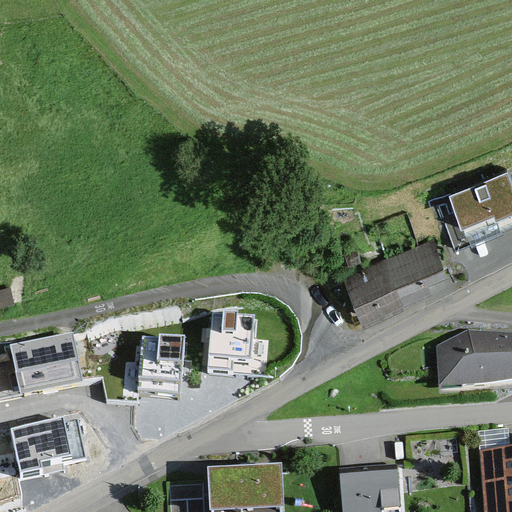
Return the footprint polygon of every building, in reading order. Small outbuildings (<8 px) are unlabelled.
[(511,203),(511,176),(508,167),(451,189),(462,218),(494,206),(496,210),(511,203)] [(438,237),(352,273),(371,318),(409,302),(404,290),(452,270),(438,237)] [(17,288),(0,291),(0,306),(20,302),(17,288)] [(254,316),(212,313),(207,370),(249,374),(254,316)] [(511,333),(468,331),(437,349),(438,392),(469,389),(511,384),(511,333)] [(73,332),(11,344),(21,393),(83,380),(73,332)] [(184,338),(142,335),(138,391),(180,394),(184,338)] [(77,414),(11,427),(20,471),(43,467),(41,460),(84,451),(77,414)] [(511,511),(511,455),(488,458),(493,511),(511,511)] [(378,471),(345,474),(348,511),(405,511),(402,469),(378,471)] [(225,476),(210,477),(212,511),(282,511),(280,473),(225,476)]
